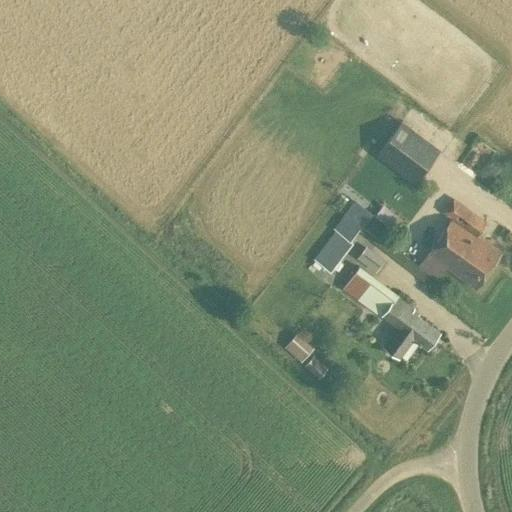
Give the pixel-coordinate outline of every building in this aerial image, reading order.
[(375,154),(414,183),(439,149),(400,120),(375,154)] [(452,218),(426,254),(417,266),(436,279),(445,267),(475,288),(501,251),(477,234),(485,221),(453,199),(443,212),(452,218)] [(335,230),(313,258),(330,271),(351,243),(348,240),(367,216),(352,205),(333,228),(335,230)] [(366,244),(357,256),(376,269),(385,257),(366,244)] [(415,312),(396,297),(398,295),(359,265),(342,288),(379,317),(381,314),(398,327),(383,346),(398,357),(413,339),(426,349),(439,333),(414,313),(415,312)] [(296,332),(284,346),(300,361),(312,347),(296,332)] [(325,368),(312,356),(302,366),(314,377),(325,368)]
